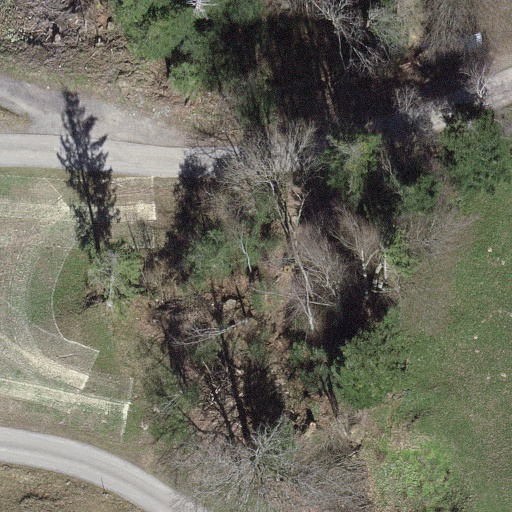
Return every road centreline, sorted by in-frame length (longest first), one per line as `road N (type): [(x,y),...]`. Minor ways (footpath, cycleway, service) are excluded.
road 1 (track): [(511,87),(320,147),(177,161),(0,152)]
road 2 (track): [(0,448),(72,456),(173,511)]
road 3 (track): [(145,158),(0,102)]
